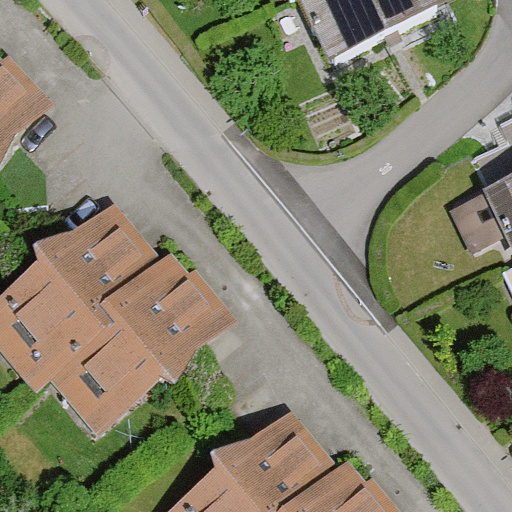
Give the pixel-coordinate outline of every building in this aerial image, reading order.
[(276,0),(292,31),(311,22),(340,83),(458,27),(445,0),(276,0)] [(0,171),(52,122),(0,66),(0,171)] [(511,192),(485,204),(490,214),(457,228),(477,276),(511,261),(511,283),(503,287),(511,306),(511,192)] [(97,456),(239,345),(182,271),(168,282),(123,225),(0,321),(0,360),(39,410),(53,400),(97,456)] [(382,511),(354,476),(341,487),(296,430),(190,511),(382,511)]
